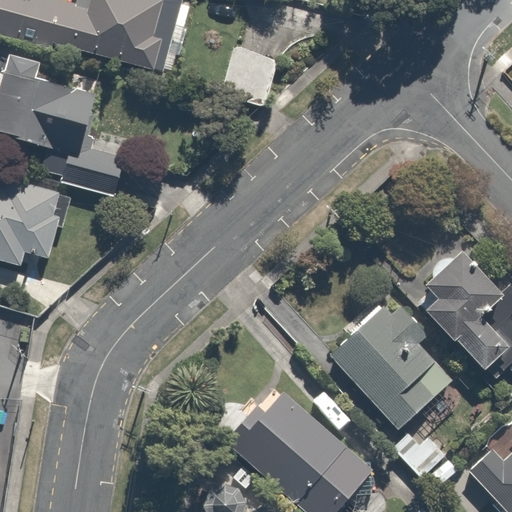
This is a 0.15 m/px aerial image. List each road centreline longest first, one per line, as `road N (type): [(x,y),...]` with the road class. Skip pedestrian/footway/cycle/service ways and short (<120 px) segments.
road 1 (residential): [(409,71),(112,348),(94,380),(71,511)]
road 2 (residential): [(511,181),(409,71)]
